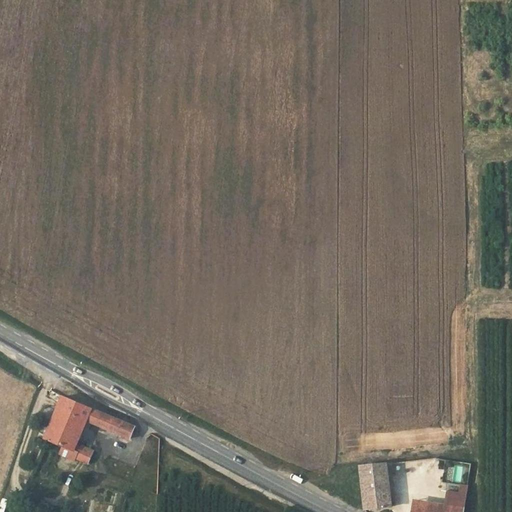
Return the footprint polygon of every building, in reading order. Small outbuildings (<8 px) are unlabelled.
[(97,426),(101,414),(60,399),(43,439),(92,461),(95,454),(76,446),(86,421),(97,426)] [(133,427),(101,414),(97,426),(129,438),(133,427)] [(437,464),(437,457),(360,466),(365,510),(387,509),(385,473),(433,467),(433,464),(437,464)] [(470,467),(448,464),(446,479),(468,482),(470,467)] [(464,511),(465,507),(404,499),(402,511),(464,511)]
